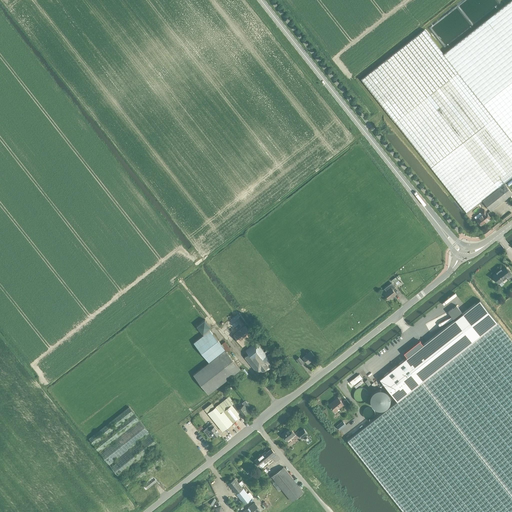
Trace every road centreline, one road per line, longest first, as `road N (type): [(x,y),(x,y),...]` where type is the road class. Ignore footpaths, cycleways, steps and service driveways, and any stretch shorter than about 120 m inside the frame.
road 1 (secondary): [(439,225),(260,0)]
road 2 (tertiary): [(257,423),(442,278),(460,255)]
road 3 (tertiary): [(146,511),(257,423)]
